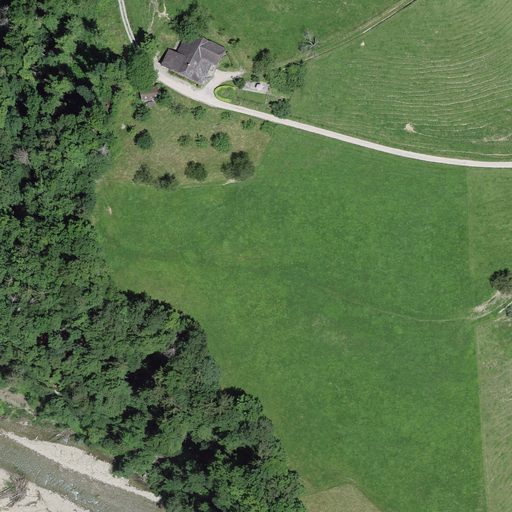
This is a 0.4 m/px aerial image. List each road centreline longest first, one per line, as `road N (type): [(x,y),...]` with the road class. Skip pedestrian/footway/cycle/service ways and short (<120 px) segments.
road 1 (track): [(511,162),(408,154),(199,95)]
road 2 (track): [(199,95),(364,33),(411,0)]
road 3 (track): [(199,95),(155,72),(139,52),(122,0)]
